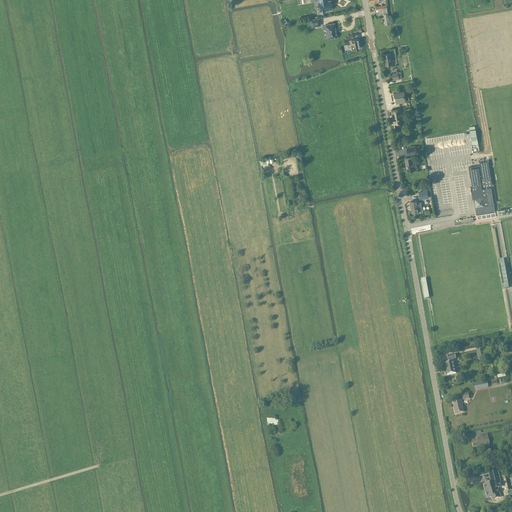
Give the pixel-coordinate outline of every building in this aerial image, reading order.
[(325,10),(332,9),(330,1),(327,1),(327,0),(318,0),(318,3),(319,10),(317,10),(317,14),(320,13),(320,14),(326,13),(325,10)] [(375,7),(376,15),(383,14),(385,25),(389,24),(386,5),(375,7)] [(310,20),(312,27),(320,26),(319,19),(310,20)] [(334,23),(325,25),(328,39),(337,37),(334,23)] [(358,39),(350,40),(351,45),(352,50),(360,48),(358,39)] [(392,65),(391,58),(390,53),(382,55),(384,66),(392,65)] [(406,100),(404,91),(394,93),(395,102),(406,100)] [(403,123),(401,108),(391,110),(394,125),(403,123)] [(478,140),(476,129),(469,130),(471,141),(478,140)] [(416,167),(416,165),(415,160),(413,161),(412,158),(405,159),(407,172),(415,171),(414,167),(416,167)] [(488,161),(480,163),(482,178),(483,187),(492,186),(488,161)] [(495,211),(494,204),(491,187),(482,189),(478,166),(469,167),(472,188),(471,188),(473,199),(475,199),(477,213),(483,212),(484,214),(489,213),(489,212),(495,211)] [(421,203),(418,203),(417,200),(410,202),(412,213),(419,212),(419,211),(422,211),(421,203)] [(504,260),(499,261),(504,289),(509,288),(504,260)] [(423,299),(430,298),(426,278),(419,279),(423,299)] [(486,357),(484,348),(476,350),(478,359),(486,357)] [(455,355),(447,356),(448,363),(445,364),(447,375),(456,374),(453,362),(454,362),(454,359),(456,359),(455,355)] [(475,390),(489,388),(487,382),(474,384),(475,390)] [(464,412),(461,400),(452,402),(455,414),(464,412)] [(487,434),(481,435),(482,439),(472,441),(473,447),(484,445),(485,452),(490,451),(487,434)] [(502,488),(497,472),(497,471),(489,473),(488,473),(491,483),(483,485),(483,486),(484,490),(485,493),(485,494),(486,497),(487,498),(491,497),(491,500),(501,497),(499,488),(502,488)]
